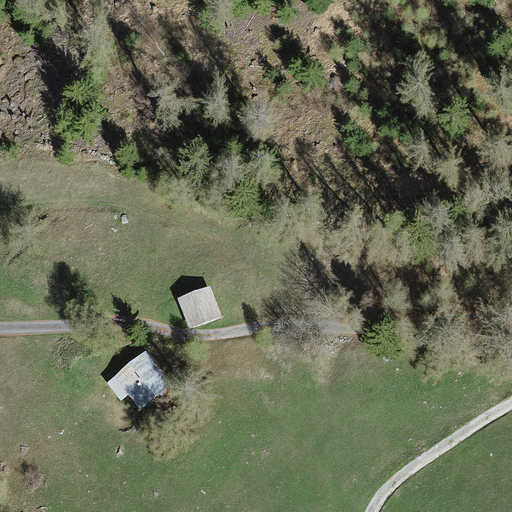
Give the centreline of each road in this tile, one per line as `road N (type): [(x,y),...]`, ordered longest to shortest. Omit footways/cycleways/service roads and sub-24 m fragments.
road 1 (track): [(0,329),(227,336),(511,316)]
road 2 (track): [(511,409),(409,470),(376,511)]
